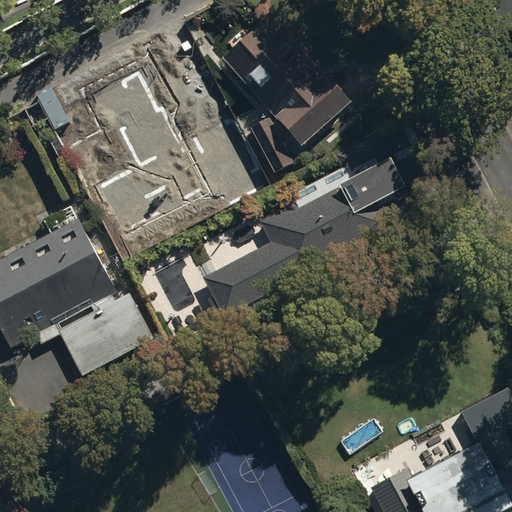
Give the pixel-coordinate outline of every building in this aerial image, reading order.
[(260,27),(223,58),(248,88),(254,83),(262,93),(257,98),(299,149),(352,106),(323,71),(315,77),(299,58),(304,54),(290,36),(276,47),(260,27)] [(270,118),(251,129),(275,173),(295,162),(270,118)] [(136,126),(99,137),(122,217),(158,207),(159,209),(240,182),(233,160),(227,162),(217,133),(145,156),(136,126)] [(270,242),(203,277),(225,318),(391,229),(377,202),(406,186),(390,157),(354,177),(348,165),(290,196),(295,205),(260,224),(270,242)] [(79,221),(0,260),(0,331),(10,351),(37,338),(40,345),(62,334),(83,375),(152,341),(126,288),(115,293),(79,221)] [(411,470),(372,489),(383,511),(511,511),(511,449),(503,432),(414,477),(411,470)]
